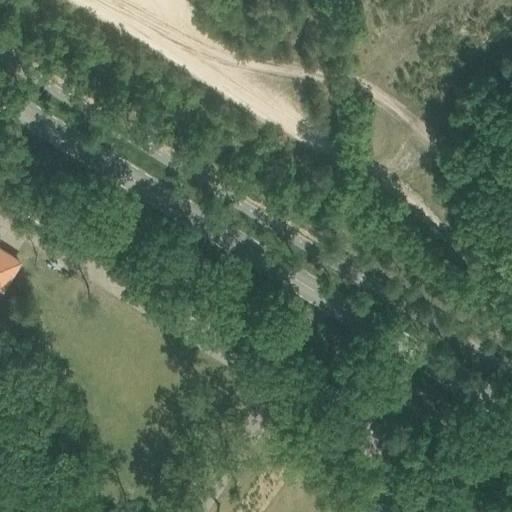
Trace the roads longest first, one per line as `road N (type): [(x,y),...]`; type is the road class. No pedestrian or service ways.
road 1 (tertiary): [(511,413),(0,98)]
road 2 (track): [(120,0),(238,75),(312,73),(419,125),(469,168),(511,186)]
road 3 (track): [(407,193),(238,75)]
road 4 (track): [(511,301),(407,193)]
